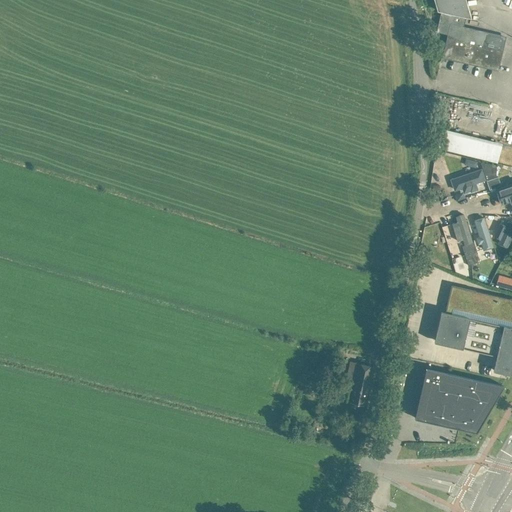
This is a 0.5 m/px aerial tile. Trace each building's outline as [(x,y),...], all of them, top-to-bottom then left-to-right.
[(443,57),(462,61),(469,28),(462,27),(464,16),(471,18),(466,0),(434,0),(437,10),(441,11),(437,31),(449,34),(443,57)] [(511,54),(511,24),(491,12),(466,55),(500,75),(511,54)] [(502,145),(442,131),(438,147),(498,162),(502,145)] [(457,194),(485,185),(481,172),(453,181),(457,194)] [(498,177),(492,178),(486,180),(489,190),(501,186),(498,177)] [(511,185),(492,192),(496,205),(506,202),(507,204),(511,201),(511,185)] [(472,242),(464,216),(457,219),(464,244),(472,242)] [(483,217),(474,220),(479,236),(476,237),(478,244),(482,243),(484,249),(492,246),(483,217)] [(500,222),(494,236),(499,238),(497,243),(507,247),(511,235),(511,221),(507,220),(505,224),(500,222)] [(468,244),(462,246),(465,255),(477,251),(474,242),(468,244)] [(447,243),(440,245),(443,255),(450,252),(447,243)] [(477,251),(465,255),(468,265),(474,263),(480,261),(477,251)] [(511,289),(511,288),(511,277),(499,274),(496,285),(511,289)] [(441,311),(434,341),(497,355),(493,370),(494,370),(510,374),(511,370),(511,298),(497,295),(460,287),(451,285),(445,312),(441,311)] [(372,366),(363,364),(351,361),(349,370),(359,372),(355,388),(352,387),(351,390),(353,391),(351,402),(364,405),(372,366)] [(503,386),(503,385),(426,368),(415,418),(476,432),(477,432),(503,386)]
